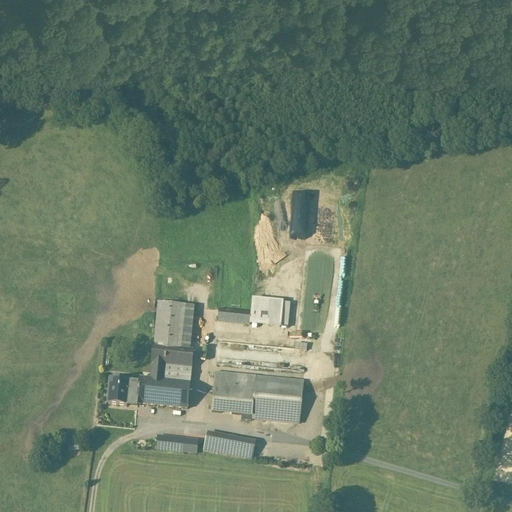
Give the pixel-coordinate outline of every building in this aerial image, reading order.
[(330,237),(331,195),(299,194),(299,237),(330,237)] [(185,307),(158,304),(154,347),(180,350),(185,307)] [(251,313),(219,310),(218,322),(249,325),(251,313)] [(154,347),(153,347),(151,365),(150,380),(164,381),(165,366),(191,369),(193,351),(180,350),(154,347)] [(255,378),(215,374),(211,412),(251,416),(252,416),(255,378)] [(303,383),(255,378),(252,416),(251,416),(251,419),(299,424),(303,383)] [(150,380),(139,379),(139,386),(137,402),(137,404),(187,409),(190,384),(164,381),(150,380)] [(129,383),(110,381),(108,405),(127,407),(127,401),(137,402),(139,386),(129,385),(129,383)] [(295,450),(207,434),(203,450),(291,466),(295,450)] [(156,453),(185,454),(186,438),(156,437),(156,453)]
